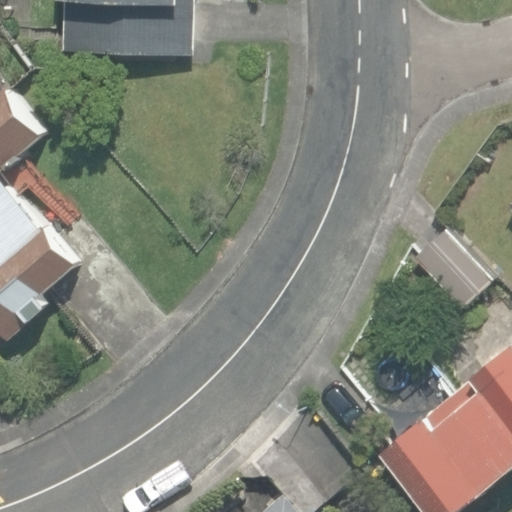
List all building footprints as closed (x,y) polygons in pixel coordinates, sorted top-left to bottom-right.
[(71,0),(70,47),(201,51),(202,0),(71,0)] [(0,319),(16,339),(60,301),(52,292),(90,260),(55,220),(53,222),(10,171),(55,133),(15,85),(0,97),(0,319)] [(422,254),(468,303),(498,276),(453,226),(422,254)] [(511,339),(392,439),(452,510),(511,460),(511,339)] [(302,511),(292,499),(276,511),(302,511)]
